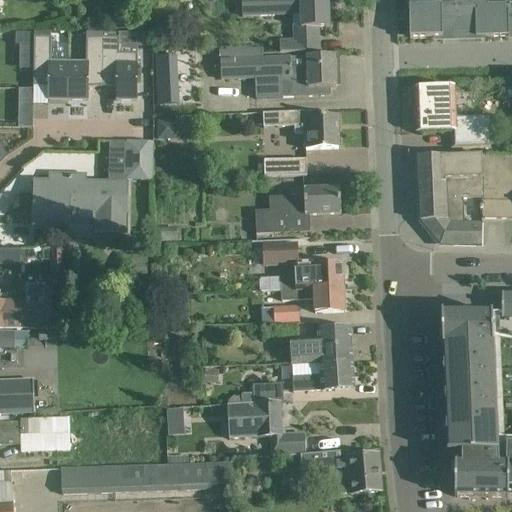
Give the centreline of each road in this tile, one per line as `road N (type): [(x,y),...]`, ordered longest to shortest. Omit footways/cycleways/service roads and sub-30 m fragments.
road 1 (residential): [(407,511),(390,266)]
road 2 (residential): [(390,266),(381,67)]
road 3 (residential): [(381,67),(511,60)]
road 4 (residential): [(511,268),(390,266)]
